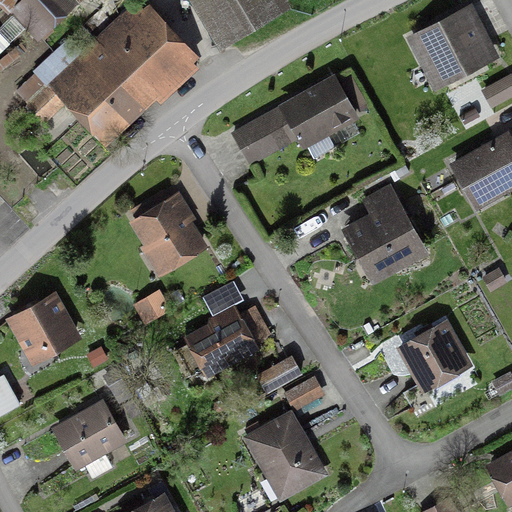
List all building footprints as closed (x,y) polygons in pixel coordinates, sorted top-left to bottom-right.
[(3,0),(39,38),(80,0),(3,0)] [(160,102),(200,66),(193,59),(200,54),(150,0),(135,0),(85,46),(73,33),(33,70),(35,73),(17,89),(45,120),(66,101),(105,143),(156,97),(160,102)] [(190,0),(219,47),(291,4),(289,0),(190,0)] [(471,0),(468,0),(404,33),(433,89),(448,82),(450,87),(490,67),(487,62),(500,55),(471,0)] [(353,119),(360,115),(335,71),(278,102),(280,105),(231,131),(249,164),(298,137),(303,147),(307,145),(313,157),(360,131),(353,119)] [(492,107),(511,95),(511,73),(511,72),(481,88),(492,107)] [(503,193),(511,187),(511,131),(509,127),(449,159),(475,207),(481,204),(487,214),(508,203),(503,193)] [(373,283),(430,251),(390,182),(361,198),(368,211),(341,226),(373,283)] [(196,217),(179,188),(169,194),(164,186),(130,207),(135,215),(129,219),(143,243),(139,245),(158,275),(208,244),(193,219),(196,217)] [(490,291),(507,281),(498,265),(481,276),(490,291)] [(257,340),(271,332),(255,303),(240,311),(235,302),(244,298),(233,278),(202,295),(212,314),(206,317),(209,321),(184,334),(206,376),(260,346),(257,340)] [(82,335),(55,288),(5,316),(31,363),(82,335)] [(145,322),(171,308),(159,288),(133,302),(145,322)] [(422,392),(473,363),(447,316),(395,345),(422,392)] [(108,359),(101,345),(87,352),(94,366),(108,359)] [(292,352),(258,370),(268,390),(303,371),(292,352)] [(511,387),(511,372),(511,370),(492,380),(500,395),(511,387)] [(0,413),(21,402),(4,371),(0,373),(0,413)] [(325,393),(315,374),(283,391),(291,405),(294,403),(297,408),(325,393)] [(105,451),(127,439),(104,395),(51,423),(75,467),(84,462),(92,477),(113,466),(105,451)] [(328,472),(290,407),(243,434),(267,477),(260,481),(271,499),(278,495),(280,499),(328,472)] [(511,447),(485,463),(509,505),(511,503),(511,447)] [(177,511),(164,487),(154,493),(153,491),(142,496),(143,499),(118,511),(177,511)] [(460,511),(452,495),(421,511),(460,511)]
